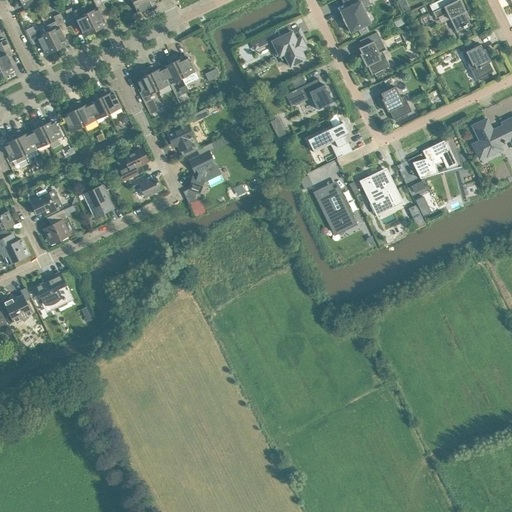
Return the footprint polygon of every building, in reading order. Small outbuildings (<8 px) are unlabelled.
[(101,1),(100,0),(93,0),(97,8),(87,13),(96,31),(107,26),(100,12),(105,9),(101,1)] [(156,4),(154,0),(135,0),(132,1),(137,12),(131,15),(134,21),(145,16),(142,11),(156,4)] [(365,25),(370,23),(359,0),(345,0),(349,7),(340,11),(344,19),(343,19),(346,25),(347,25),(351,33),(358,29),(361,35),(368,31),(365,25)] [(447,0),(439,0),(429,5),(433,12),(436,19),(447,13),(456,31),(463,28),(464,28),(467,27),(467,26),(470,24),(464,12),(466,11),(463,5),(459,0),(456,0),(450,3),(447,0)] [(96,31),(87,13),(83,6),(73,11),(71,8),(65,11),(72,25),(78,23),(84,37),(96,31)] [(53,16),(55,21),(45,26),(48,32),(57,50),(68,45),(61,31),(67,28),(60,13),(53,16)] [(402,16),(393,20),(397,27),(405,23),(402,16)] [(57,50),(48,32),(42,34),(40,29),(35,31),(33,26),(26,30),(34,44),(39,42),(46,55),(57,50)] [(290,66),(305,59),(301,51),(307,48),(301,37),(296,40),(292,31),(279,38),(275,31),(258,39),(261,47),(270,43),(274,51),(277,50),(282,60),(286,58),(290,66)] [(390,66),(382,51),(385,49),(377,32),(361,39),(359,40),(362,46),(359,48),(361,53),(360,54),(363,61),(366,67),(367,66),(372,75),(374,74),(375,76),(384,72),(383,69),(390,66)] [(0,42),(1,44),(0,44),(0,68),(3,76),(15,70),(8,57),(13,54),(6,39),(0,42)] [(480,44),(466,52),(471,63),(468,64),(475,80),(480,78),(481,80),(492,75),(491,72),(493,71),(486,56),(487,56),(484,49),(483,50),(480,44)] [(195,72),(188,57),(181,61),(177,53),(171,55),(182,78),(195,72)] [(182,78),(171,55),(165,58),(168,64),(162,67),(163,69),(170,84),(182,78)] [(170,84),(163,69),(162,67),(155,71),(152,65),(146,68),(157,90),(170,84)] [(157,90),(146,68),(141,70),(145,78),(137,82),(144,96),(142,97),(150,113),(157,110),(149,94),(157,90)] [(215,69),(210,71),(213,77),(214,79),(219,77),(218,74),(215,69)] [(325,88),(326,87),(324,84),(322,86),(318,79),(285,95),(291,107),(299,103),(297,98),(302,96),(303,99),(311,95),(318,110),(333,102),(327,91),(325,88)] [(407,114),(412,111),(404,96),(400,97),(395,86),(380,93),(383,98),(382,99),(385,106),(386,105),(393,120),(396,119),(397,122),(408,116),(407,114)] [(121,108),(114,93),(107,96),(103,88),(98,91),(109,114),(121,108)] [(109,114),(98,91),(92,94),(95,100),(88,103),(89,105),(96,120),(109,114)] [(96,120),(89,105),(88,103),(81,106),(78,101),(73,103),(84,126),(96,120)] [(84,126),(73,103),(67,106),(71,114),(64,117),(71,132),(84,126)] [(205,108),(199,111),(202,118),(209,115),(205,108)] [(62,137),(55,122),(48,125),(44,117),(38,120),(49,143),(52,147),(56,145),(57,143),(55,140),(62,137)] [(487,119),(472,126),(480,141),(472,144),(477,154),(484,150),(487,156),(502,149),(499,145),(504,143),(505,144),(506,143),(506,142),(510,140),(511,143),(511,117),(502,123),(503,125),(492,131),(487,119)] [(49,143),(38,120),(32,123),(35,129),(29,132),(30,134),(37,149),(49,143)] [(314,137),(308,140),(313,150),(319,147),(320,149),(335,142),(334,140),(338,146),(346,142),(342,136),(348,133),(343,122),(314,136),(314,137)] [(200,149),(194,137),(188,123),(166,134),(173,147),(177,145),(183,157),(200,149)] [(37,149),(30,134),(29,132),(22,135),(19,129),(13,132),(24,155),(37,149)] [(283,129),(276,133),(278,137),(286,133),(283,129)] [(238,131),(232,140),(238,145),(245,136),(238,131)] [(24,155),(13,132),(8,135),(12,143),(4,146),(12,161),(16,159),(18,163),(26,159),(24,155)] [(445,140),(440,142),(435,145),(436,147),(432,148),(432,147),(431,146),(422,151),(426,158),(412,162),(420,179),(438,173),(435,164),(444,162),(446,168),(458,165),(445,140)] [(338,146),(333,149),(337,158),(350,151),(346,142),(338,146)] [(129,170),(120,174),(124,181),(138,174),(135,168),(148,161),(142,148),(123,157),(129,170)] [(194,173),(189,186),(200,190),(207,171),(205,168),(215,164),(209,151),(189,161),(195,173),(194,173)] [(396,188),(387,171),(373,178),(375,181),(371,182),(368,176),(359,181),(370,203),(369,204),(373,212),(392,203),(394,206),(402,202),(403,202),(396,188)] [(313,185),(308,175),(299,179),(304,189),(313,185)] [(155,177),(144,183),(142,177),(131,182),(134,189),(140,186),(145,196),(161,189),(155,177)] [(411,186),(414,193),(420,190),(417,183),(411,186)] [(87,193),(84,194),(89,205),(94,216),(113,207),(102,185),(87,193)] [(357,224),(340,188),(332,192),(331,189),(330,189),(320,191),(319,191),(319,192),(318,192),(318,193),(318,194),(318,195),(318,196),(335,232),(356,222),(357,225),(357,224)] [(36,214),(45,209),(48,215),(63,207),(57,196),(51,199),(48,193),(30,201),(36,214)] [(64,209),(50,216),(54,223),(43,229),(51,244),(70,235),(63,220),(68,217),(64,209)] [(0,237),(9,233),(7,227),(14,224),(8,211),(0,214),(0,237)] [(17,241),(13,233),(0,239),(0,254),(3,253),(9,265),(29,255),(21,239),(17,241)] [(51,307),(52,309),(58,307),(74,299),(61,273),(47,279),(48,282),(34,288),(43,306),(44,306),(46,305),(49,306),(51,307)] [(12,294),(4,303),(13,322),(20,319),(24,322),(32,313),(26,301),(32,298),(28,292),(26,287),(20,290),(22,294),(16,297),(12,294)]
